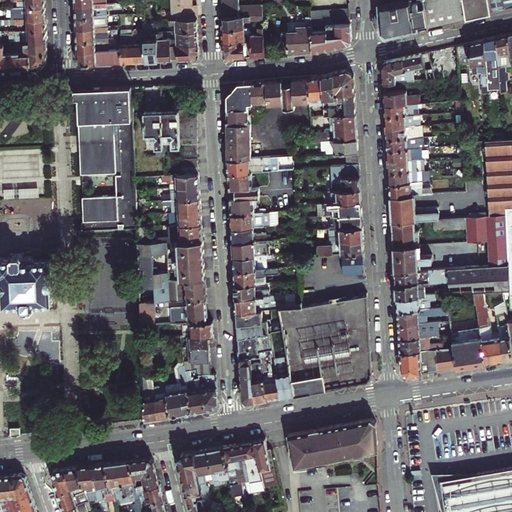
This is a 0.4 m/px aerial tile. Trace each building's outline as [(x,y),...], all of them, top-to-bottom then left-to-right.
[(189,0),(176,0),(178,19),(197,18),(196,5),(190,5),(189,0)] [(237,0),(221,0),(222,13),(223,30),(243,29),(243,21),(257,20),(257,28),(263,27),(262,6),(238,8),(237,0)] [(425,0),(388,0),(379,1),(380,18),(381,30),(387,35),(430,26),(425,0)] [(379,0),(379,1),(388,0),(425,0),(430,26),(478,15),(492,12),(489,0),(379,0)] [(489,0),(492,12),(504,9),(502,0),(489,0)] [(502,0),(504,9),(511,7),(511,1),(511,0),(502,0)] [(76,13),(76,16),(107,14),(107,3),(76,4),(76,13)] [(15,13),(16,19),(46,18),(46,12),(46,6),(28,7),(28,13),(15,13)] [(350,8),(312,11),(312,17),(313,25),(325,24),(328,24),(351,22),(350,8)] [(77,23),(77,27),(108,26),(107,14),(76,16),(77,23)] [(302,52),(313,51),(311,31),(311,25),(313,25),(312,17),(306,17),(306,21),(287,22),(289,54),(302,52)] [(29,25),(29,30),(47,29),(46,23),(46,18),(16,19),(16,26),(29,25)] [(177,32),(198,31),(198,26),(197,18),(178,19),(169,19),(169,24),(176,24),(177,32)] [(352,39),(351,22),(328,24),(328,30),(328,32),(330,48),(341,45),(348,43),(352,39)] [(145,42),(146,61),(154,60),(159,60),(157,33),(157,24),(145,25),(145,30),(145,42)] [(108,26),(77,27),(77,35),(78,39),(109,38),(108,26)] [(260,55),(265,55),(263,27),(257,28),(258,35),(250,36),(252,56),(260,55)] [(223,40),(224,45),(244,44),(244,36),(250,36),(250,28),(243,29),(223,30),(223,40)] [(17,43),(26,42),(47,41),(47,36),(47,29),(29,30),(30,35),(17,36),(17,43)] [(135,61),(133,30),(121,31),(121,37),(121,43),(121,48),(122,62),(129,61),(135,61)] [(138,30),(133,30),(135,61),(141,61),(146,61),(145,42),(145,30),(138,30)] [(330,48),(328,32),(328,30),(311,31),(313,51),(323,49),(330,48)] [(198,38),(198,31),(177,32),(177,40),(178,44),(199,43),(198,38)] [(163,33),(157,33),(159,60),(166,60),(172,59),(171,40),(163,40),(163,33)] [(503,35),(497,37),(500,89),(500,93),(508,92),(507,82),(509,81),(509,74),(507,72),(506,67),(511,67),(510,60),(509,34),(503,35)] [(252,56),(250,36),(244,36),(244,44),(224,45),(224,54),(228,57),(252,56)] [(500,89),(497,37),(493,38),(485,39),(487,74),(488,90),(500,89)] [(78,47),(78,51),(109,49),(109,38),(78,39),(78,47)] [(488,90),(487,74),(485,39),(480,41),(467,43),(457,45),(458,63),(472,63),(473,73),(483,73),(481,76),(483,93),(488,93),(488,90)] [(172,59),(195,59),(199,55),(199,51),(199,43),(178,44),(177,40),(171,40),(172,59)] [(21,54),(22,66),(43,65),(46,62),(48,60),(48,46),(47,41),(26,42),(26,45),(31,45),(31,54),(21,54)] [(0,43),(0,67),(9,67),(22,66),(21,54),(17,54),(16,50),(16,43),(0,43)] [(442,49),(421,53),(424,64),(427,75),(428,79),(448,77),(459,77),(458,63),(457,45),(442,49)] [(109,49),(78,51),(78,58),(79,64),(122,62),(121,48),(118,49),(109,49)] [(413,55),(403,57),(408,80),(415,80),(414,76),(412,68),(424,64),(421,53),(413,55)] [(383,75),(384,82),(408,80),(403,57),(386,61),(383,65),(383,75)] [(344,70),(323,75),(324,105),(325,115),(331,115),(356,112),(354,74),(348,69),(344,70)] [(324,105),(323,75),(317,76),(309,78),(310,101),(310,104),(320,104),(320,106),(324,105)] [(310,101),(309,78),(294,79),(295,102),(310,101)] [(261,104),(285,102),(284,79),(240,82),(228,93),(228,119),(229,127),(229,137),(253,136),(252,114),(250,114),(249,102),(261,101),(261,104)] [(295,107),(295,102),(294,79),(290,79),(285,79),(288,108),(295,107)] [(137,202),(132,86),(78,88),(82,177),(116,176),(117,202),(83,203),(84,227),(82,227),(82,236),(138,234),(138,228),(137,215),(137,202)] [(451,100),(461,100),(460,88),(449,89),(449,92),(449,101),(451,100)] [(385,100),(386,104),(429,102),(429,94),(421,95),(408,96),(407,90),(385,92),(385,100)] [(429,102),(435,101),(449,101),(449,92),(429,93),(429,94),(429,102)] [(452,112),(462,112),(461,100),(451,100),(452,112)] [(386,112),(386,116),(414,114),(420,114),(428,114),(428,109),(436,108),(435,101),(429,102),(386,104),(386,112)] [(198,108),(179,109),(180,124),(198,123),(198,116),(198,108)] [(162,110),(163,133),(174,133),(175,135),(175,136),(173,137),(173,146),(181,145),(181,138),(180,131),(180,124),(179,109),(174,109),(162,110)] [(164,145),(163,133),(162,110),(157,110),(145,111),(146,137),(149,136),(154,136),(156,139),(156,155),(164,155),(164,145)] [(334,139),(358,138),(358,131),(356,112),(331,115),(332,128),(325,128),(325,131),(311,132),(311,141),(322,140),(334,139)] [(387,123),(387,127),(415,126),(414,114),(386,116),(387,123)] [(387,134),(388,139),(415,137),(415,126),(387,127),(387,134)] [(174,133),(163,133),(164,145),(167,145),(167,136),(175,136),(175,135),(174,133)] [(424,136),(415,137),(416,148),(422,148),(421,141),(425,141),(424,136)] [(415,137),(388,139),(388,146),(389,150),(416,148),(415,137)] [(359,148),(358,138),(334,139),(335,152),(342,152),(359,150),(359,148)] [(335,152),(334,139),(322,140),(322,150),(327,150),(327,152),(335,152)] [(511,139),(503,140),(492,140),(463,141),(466,172),(487,171),(490,216),(507,215),(507,208),(511,208),(511,139)] [(229,152),(229,159),(254,157),(253,141),(229,143),(229,152)] [(416,148),(389,150),(389,158),(389,161),(422,159),(422,148),(416,148)] [(342,152),(343,164),(360,163),(359,160),(359,150),(342,152)] [(229,168),(230,173),(252,172),(264,171),(264,165),(272,164),(271,156),(254,157),(229,159),(229,168)] [(390,173),(425,171),(424,159),(422,159),(389,161),(390,169),(390,173)] [(333,190),(361,188),(361,184),(360,163),(343,164),(331,165),(333,190)] [(182,165),(182,173),(199,172),(199,164),(182,165)] [(425,176),(425,171),(390,173),(390,179),(391,183),(423,181),(422,177),(425,176)] [(199,172),(182,173),(171,174),(172,185),(174,185),(174,187),(200,185),(200,180),(199,172)] [(252,172),(230,173),(231,192),(261,190),(260,184),(256,185),(255,176),(253,176),(252,172)] [(423,188),(423,181),(391,183),(391,192),(391,196),(415,195),(433,193),(431,187),(423,188)] [(171,200),(178,199),(201,198),(200,192),(200,185),(174,187),(171,187),(172,195),(164,195),(164,200),(171,200)] [(40,186),(5,187),(5,198),(40,197),(40,186)] [(328,190),(329,202),(362,201),(362,197),(361,188),(333,190),(328,190)] [(261,200),(261,195),(231,197),(232,211),(232,214),(255,212),(254,208),(257,207),(257,200),(261,200)] [(415,195),(391,196),(393,218),(393,221),(415,220),(434,219),(441,219),(440,212),(440,207),(416,207),(415,195)] [(175,212),(202,210),(201,203),(201,198),(178,199),(179,209),(175,209),(175,212)] [(334,215),(363,213),(362,209),(362,201),(329,202),(330,207),(334,207),(334,215)] [(298,223),(297,209),(287,210),(288,224),(298,223)] [(202,217),(202,210),(175,212),(175,215),(172,215),(173,225),(202,223),(202,217)] [(270,211),(255,212),(232,214),(233,224),(233,228),(254,226),(271,225),(270,211)] [(331,222),(331,227),(363,225),(363,222),(363,213),(334,215),(335,222),(331,222)] [(490,216),(469,217),(468,217),(468,228),(468,242),(488,241),(489,253),(490,266),(510,264),(507,215),(490,216)] [(441,219),(434,219),(435,230),(468,228),(468,217),(441,219)] [(415,220),(393,221),(394,237),(394,246),(420,245),(419,231),(415,231),(415,220)] [(176,238),(177,241),(203,239),(203,232),(202,223),(173,225),(174,238),(176,238)] [(363,225),(331,227),(320,228),(320,234),(330,233),(330,240),(342,239),(342,238),(353,238),(353,240),(364,239),(364,234),(363,225)] [(234,241),(268,239),(267,234),(255,235),(255,231),(254,226),(233,228),(233,237),(234,241)] [(342,238),(342,239),(342,244),(327,245),(318,245),(319,254),(343,252),(365,251),(365,245),(364,239),(353,240),(353,238),(342,238)] [(205,259),(203,239),(177,241),(174,241),(168,242),(171,279),(206,277),(205,259)] [(268,239),(234,241),(234,252),(235,256),(255,255),(256,255),(256,247),(269,247),(269,245),(268,239)] [(168,242),(139,244),(141,301),(155,301),(188,299),(207,298),(206,286),(206,277),(171,279),(168,242)] [(396,271),(419,270),(418,262),(433,261),(432,254),(420,255),(420,245),(394,246),(396,264),(396,271)] [(366,271),(365,251),(343,252),(344,273),(366,271)] [(30,255),(22,256),(22,255),(19,253),(13,253),(11,255),(11,256),(0,256),(0,273),(1,274),(1,276),(0,275),(0,290),(0,291),(0,290),(1,290),(1,292),(0,293),(0,297),(1,299),(2,299),(2,303),(18,303),(18,305),(21,308),(32,307),(36,304),(36,301),(51,301),(50,258),(33,259),(33,257),(30,255)] [(273,258),(273,253),(256,255),(255,255),(256,259),(267,258),(268,268),(271,267),(270,258),(273,258)] [(256,259),(255,255),(235,256),(235,267),(235,270),(268,268),(267,258),(256,259)] [(439,269),(419,270),(396,271),(397,281),(397,292),(398,296),(425,295),(424,284),(426,284),(426,279),(420,280),(419,273),(421,275),(430,274),(430,277),(432,279),(451,278),(451,282),(452,293),(462,292),(475,292),(505,290),(511,290),(510,264),(490,266),(439,269)] [(271,267),(268,268),(235,270),(236,280),(236,284),(267,282),(267,272),(275,272),(275,271),(280,270),(279,267),(271,267)] [(451,278),(432,279),(430,277),(430,274),(421,275),(419,273),(420,280),(426,279),(426,284),(451,282),(451,278)] [(237,293),(237,297),(272,294),(272,287),(271,287),(268,287),(268,281),(267,282),(236,284),(237,293)] [(296,393),(327,388),(336,387),(368,381),(370,378),(373,375),(368,288),(360,289),(360,296),(303,306),(302,305),(298,305),(279,306),(280,308),(284,330),(287,346),(296,393)] [(505,290),(475,292),(486,363),(498,361),(505,360),(501,337),(495,338),(488,340),(491,332),(489,326),(488,317),(508,314),(508,309),(505,290)] [(486,363),(475,292),(462,292),(465,314),(472,365),(481,364),(486,363)] [(272,294),(237,297),(238,306),(238,311),(254,310),(264,309),(266,308),(266,300),(268,300),(268,302),(285,301),(285,293),(272,294)] [(425,295),(398,296),(398,305),(399,310),(432,308),(431,300),(436,300),(436,294),(425,295)] [(208,312),(207,298),(188,299),(188,307),(172,308),(173,322),(175,322),(208,320),(208,312)] [(156,323),(155,301),(141,301),(142,324),(156,323)] [(400,324),(428,321),(428,315),(450,313),(449,307),(436,308),(432,308),(399,310),(399,319),(400,324)] [(264,309),(254,310),(238,311),(238,317),(239,329),(240,340),(240,350),(250,349),(250,358),(261,356),(261,355),(259,346),(257,335),(270,332),(268,319),(264,319),(264,309)] [(452,330),(455,347),(457,368),(467,366),(472,365),(465,314),(462,315),(462,319),(459,320),(460,329),(452,330)] [(208,320),(175,322),(176,326),(184,325),(184,331),(193,331),(193,335),(209,334),(214,334),(214,328),(213,320),(208,320)] [(451,320),(428,321),(400,324),(400,332),(401,337),(421,336),(420,328),(452,327),(451,320)] [(511,359),(511,337),(510,325),(499,327),(501,337),(505,360),(511,359)] [(257,335),(259,346),(269,344),(269,347),(273,347),(270,332),(257,335)] [(192,346),(210,345),(210,340),(209,334),(193,335),(191,335),(192,346)] [(429,335),(421,336),(401,337),(401,345),(402,351),(426,349),(425,342),(432,342),(432,339),(429,339),(429,335)] [(190,360),(211,359),(210,352),(210,345),(192,346),(189,347),(190,360)] [(276,363),(278,377),(282,396),(291,394),(296,393),(287,346),(281,347),(282,358),(284,359),(285,362),(276,363)] [(282,358),(281,347),(278,348),(280,358),(275,359),(276,363),(285,362),(284,359),(282,358)] [(434,371),(457,368),(455,347),(426,349),(402,351),(403,370),(408,375),(428,372),(428,369),(423,369),(422,361),(428,360),(429,372),(434,371)] [(256,400),(251,361),(250,358),(250,349),(240,350),(241,369),(243,399),(248,402),(253,401),(256,400)] [(282,396),(278,377),(270,378),(271,375),(268,359),(265,360),(264,355),(261,355),(261,356),(261,359),(268,398),(276,397),(282,396)] [(207,374),(212,374),(211,367),(211,359),(190,360),(185,360),(186,362),(186,365),(187,371),(191,370),(199,368),(199,375),(203,374),(207,374)] [(261,359),(251,361),(256,400),(263,399),(268,398),(261,359)] [(178,384),(167,385),(168,392),(180,390),(180,387),(183,385),(181,382),(179,369),(181,366),(186,365),(186,362),(180,363),(176,368),(178,384)] [(168,392),(171,415),(183,413),(193,412),(187,371),(186,365),(181,366),(179,369),(181,382),(183,385),(180,387),(180,390),(168,392)] [(187,371),(193,412),(201,410),(205,409),(204,399),(202,399),(200,389),(201,388),(200,378),(194,379),(194,377),(192,377),(191,370),(187,371)] [(207,388),(201,388),(200,389),(202,399),(204,399),(205,409),(214,408),(219,401),(217,374),(212,374),(207,374),(207,377),(207,381),(206,381),(207,388)] [(157,398),(156,398),(157,407),(159,407),(161,417),(167,416),(171,415),(168,392),(167,385),(166,379),(165,378),(164,377),(162,376),(161,376),(162,386),(155,386),(157,398)] [(155,386),(154,377),(148,378),(149,387),(151,388),(153,398),(156,398),(157,398),(155,386)] [(149,387),(148,378),(144,379),(145,389),(145,404),(147,419),(155,418),(161,417),(159,407),(157,407),(156,398),(153,398),(151,388),(149,387)] [(377,420),(372,417),(355,420),(345,422),(300,431),(291,432),(297,466),(379,451),(377,420)] [(9,428),(10,436),(20,435),(19,426),(9,428)] [(253,440),(256,452),(263,479),(265,487),(279,483),(271,448),(268,449),(266,437),(261,438),(253,440)] [(256,452),(253,440),(247,441),(239,442),(241,455),(256,452)] [(246,481),(241,455),(239,442),(233,443),(225,445),(230,477),(233,496),(244,494),(241,482),(246,481)] [(218,446),(210,447),(215,479),(220,511),(227,511),(223,483),(222,482),(221,478),(230,477),(225,445),(218,446)] [(207,480),(215,479),(210,447),(204,448),(195,450),(203,498),(205,511),(209,511),(213,511),(208,485),(207,480)] [(197,499),(203,498),(195,450),(189,451),(183,452),(179,458),(185,479),(190,499),(197,498),(197,499)] [(256,452),(241,455),(246,481),(246,482),(263,479),(256,452)] [(140,458),(131,459),(134,473),(142,471),(144,478),(145,483),(146,487),(160,483),(158,474),(154,460),(152,459),(149,457),(140,458)] [(106,462),(112,488),(117,486),(120,503),(135,500),(136,503),(133,503),(135,511),(143,511),(142,502),(138,488),(137,485),(136,480),(134,473),(131,459),(117,461),(106,462)] [(112,488),(106,462),(100,463),(92,464),(99,493),(100,496),(102,504),(103,509),(108,508),(107,501),(114,499),(112,488)] [(78,466),(86,489),(87,492),(89,499),(94,498),(97,497),(96,494),(99,493),(92,464),(85,465),(78,466)] [(83,490),(86,489),(78,466),(78,465),(73,466),(65,467),(74,493),(83,490)] [(511,511),(511,466),(449,477),(441,478),(446,511),(511,511)] [(78,503),(74,493),(65,467),(61,467),(58,468),(56,468),(55,468),(54,470),(52,474),(53,476),(65,511),(91,511),(93,511),(91,506),(89,499),(78,503)] [(142,471),(134,473),(136,480),(144,478),(142,471)] [(21,472),(14,473),(18,496),(22,496),(27,511),(26,511),(38,511),(26,475),(21,472)] [(10,474),(0,475),(0,496),(1,500),(5,511),(26,511),(27,511),(22,496),(18,496),(14,473),(10,474)] [(246,482),(248,493),(265,490),(265,487),(263,479),(246,482)] [(141,488),(138,488),(142,502),(164,497),(162,493),(160,483),(146,487),(141,488)] [(280,489),(279,483),(265,487),(265,490),(266,493),(270,492),(280,489)] [(164,497),(142,502),(143,511),(160,511),(167,510),(165,504),(164,497)] [(205,511),(203,498),(197,499),(197,498),(190,499),(192,511),(205,511)]
